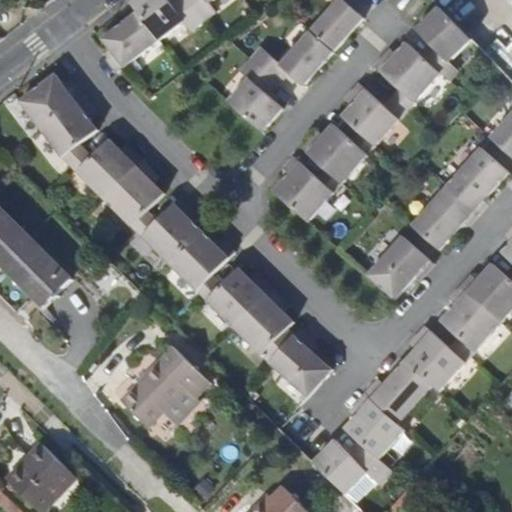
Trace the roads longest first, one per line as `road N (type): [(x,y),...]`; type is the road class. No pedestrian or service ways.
road 1 (residential): [(223,204),(409,0)]
road 2 (residential): [(63,29),(105,85),(223,204)]
road 3 (residential): [(223,204),(384,347)]
road 4 (residential): [(384,347),(511,204)]
road 5 (residential): [(302,437),(384,347)]
